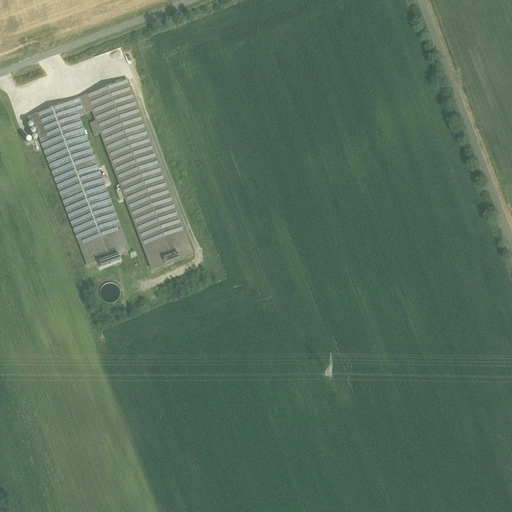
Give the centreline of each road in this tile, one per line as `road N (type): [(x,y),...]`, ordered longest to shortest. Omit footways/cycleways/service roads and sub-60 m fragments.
road 1 (unclassified): [(420,0),(511,241)]
road 2 (unclassified): [(196,0),(0,73)]
